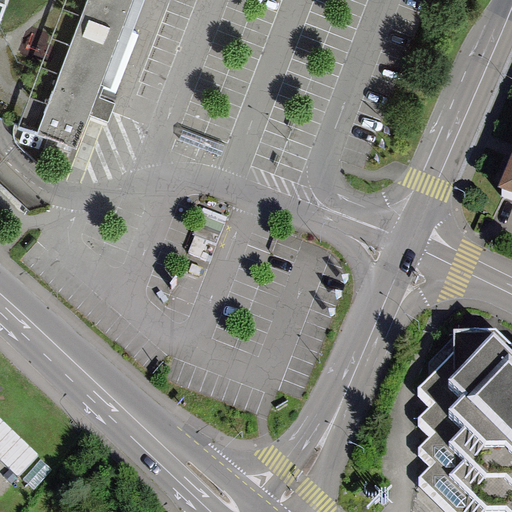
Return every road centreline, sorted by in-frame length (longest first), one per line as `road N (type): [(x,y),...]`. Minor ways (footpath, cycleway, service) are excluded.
road 1 (primary): [(228,511),(0,296)]
road 2 (residential): [(289,511),(409,243)]
road 3 (residential): [(409,243),(511,0)]
